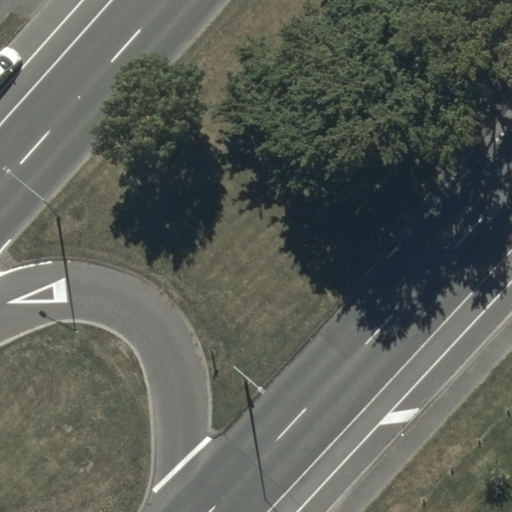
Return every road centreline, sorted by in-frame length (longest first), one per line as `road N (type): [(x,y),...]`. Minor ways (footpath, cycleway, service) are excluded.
road 1 (primary): [(511,189),(211,511)]
road 2 (primary): [(0,311),(46,295),(95,292),(148,322),(176,376),(182,511)]
road 3 (primary): [(0,188),(167,0)]
